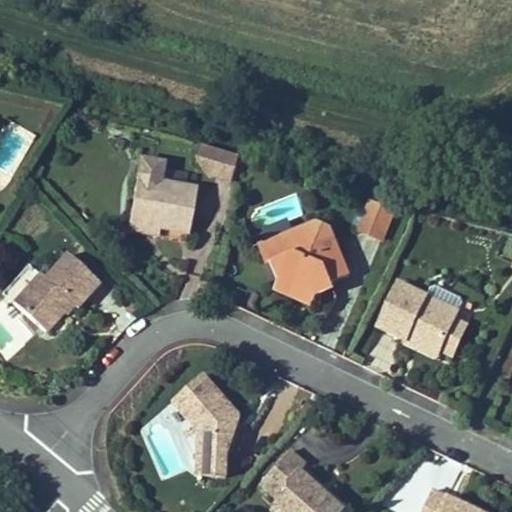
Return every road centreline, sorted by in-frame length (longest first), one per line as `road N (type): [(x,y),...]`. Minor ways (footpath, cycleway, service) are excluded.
road 1 (residential): [(63,469),(187,332),(246,331),(511,454)]
road 2 (track): [(0,7),(511,146)]
